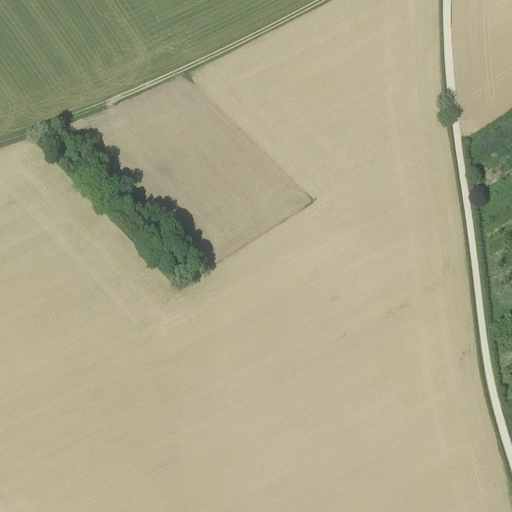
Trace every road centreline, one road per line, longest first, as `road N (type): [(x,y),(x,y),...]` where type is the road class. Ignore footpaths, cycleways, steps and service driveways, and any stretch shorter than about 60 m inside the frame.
road 1 (track): [(511,465),(487,372),(445,0)]
road 2 (track): [(320,0),(189,66),(0,143)]
